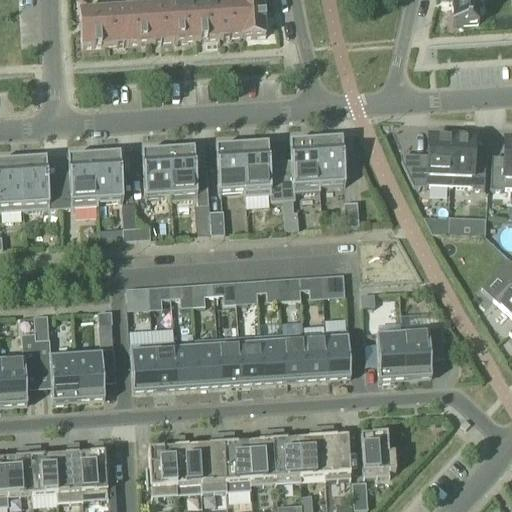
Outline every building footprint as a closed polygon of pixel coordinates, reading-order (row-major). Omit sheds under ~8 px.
[(168,0),(163,0),(146,1),(149,48),(172,46),(168,0)] [(191,0),(168,0),(172,46),(195,44),(191,0)] [(214,0),(191,0),(195,44),(218,43),(214,0)] [(215,0),(214,0),(218,43),(239,41),(237,5),(216,6),(215,0)] [(474,0),(448,0),(451,30),(477,28),(474,0)] [(145,6),(124,7),(126,49),(149,48),(146,1),(145,1),(145,6)] [(261,2),(237,4),(237,5),(239,41),(239,42),(264,40),(261,2)] [(123,12),(101,14),(104,51),(126,49),(124,7),(123,8),(123,12)] [(104,51),(101,14),(77,15),(80,52),(104,51)] [(249,109),(273,106),(271,82),(246,84),(249,109)] [(426,169),(425,191),(447,192),(450,139),(435,139),(435,140),(435,142),(427,142),(426,160),(426,161),(426,169)] [(450,139),(447,192),(470,193),(471,169),(472,144),(464,143),(464,142),(464,140),(450,139)] [(501,194),(511,194),(511,141),(511,142),(510,143),(511,143),(511,145),(503,145),(502,170),(501,194)] [(324,146),(314,146),(317,192),(318,192),(343,191),(340,144),(324,146)] [(290,180),(279,181),(281,207),(291,206),(293,206),(292,199),(317,197),(318,197),(318,192),(317,192),(314,146),(288,148),(288,150),(289,166),(290,180)] [(250,150),(240,151),(243,197),(242,197),(243,202),(266,201),(268,201),(269,208),(281,207),(279,181),(268,182),(267,168),(266,149),(250,150)] [(240,151),(214,153),(214,155),(217,199),(242,197),(243,197),(240,151)] [(176,155),(166,156),(169,202),(169,207),(195,206),(196,212),(207,212),(205,180),(194,181),(193,173),(192,154),(176,155)] [(166,156),(140,158),(140,160),(143,204),(169,202),(166,156)] [(118,159),(92,161),(95,207),(96,207),(121,206),(118,159)] [(95,207),(92,161),(66,163),(66,165),(68,190),(57,191),(58,215),(69,214),(95,212),(96,212),(96,207),(95,207)] [(18,166),(21,217),(47,215),(58,215),(57,191),(46,192),(44,164),(28,165),(18,166)] [(0,167),(0,218),(21,217),(18,166),(0,167)] [(426,169),(400,168),(411,192),(425,192),(425,191),(426,169)] [(470,193),(470,194),(482,195),(483,169),(471,169),(470,193)] [(501,195),(501,194),(502,170),(490,170),(489,195),(501,195)] [(355,208),(342,209),(343,233),(357,232),(355,208)] [(120,209),(122,235),(120,235),(121,248),(135,247),(134,234),(135,234),(133,209),(120,209)] [(208,218),(207,212),(196,212),(193,213),(194,220),(208,219),(208,218)] [(221,217),(208,218),(209,242),(223,241),(221,217)] [(147,233),(135,234),(134,234),(135,247),(148,246),(147,233)] [(331,282),(332,294),(342,293),(341,281),(331,282)] [(305,283),(297,284),(298,296),(308,295),(307,283),(305,283)] [(297,284),(288,285),(288,297),(298,296),(297,284)] [(264,286),(254,287),(255,299),(264,298),(264,286)] [(254,287),(244,287),(245,299),(255,299),(254,287)] [(220,289),(211,290),(212,302),(221,301),(220,289)] [(507,290),(491,307),(511,326),(511,333),(507,340),(511,344),(511,293),(507,289),(507,290)] [(211,290),(202,290),(203,302),(212,302),(211,290)] [(177,292),(168,293),(169,305),(178,304),(177,292)] [(168,293),(159,293),(159,305),(169,305),(168,293)] [(134,295),(124,296),(125,307),(135,307),(134,295)] [(283,324),(327,326),(328,300),(305,299),(305,302),(283,302),(283,324)] [(372,300),(358,301),(359,314),(373,313),(372,300)] [(175,310),(176,337),(216,335),(215,308),(175,310)] [(129,341),(155,341),(156,313),(130,312),(129,341)] [(96,319),(97,331),(110,330),(109,318),(96,319)] [(41,322),(32,323),(33,335),(46,334),(45,322),(41,322)] [(426,334),(400,336),(399,336),(399,340),(400,340),(403,384),(429,383),(428,359),(442,358),(440,333),(426,334)] [(323,338),(323,346),(326,385),(348,383),(345,344),(345,337),(344,337),(323,338)] [(0,362),(0,411),(25,410),(23,387),(22,373),(35,372),(34,356),(34,347),(33,340),(19,341),(21,361),(0,362)] [(301,340),(279,341),(283,388),(304,386),(301,347),(302,347),(302,340),(301,340)] [(403,384),(400,340),(399,340),(374,342),(377,388),(393,387),(393,385),(403,384)] [(258,343),(257,343),(258,350),(261,389),(283,388),(279,341),(258,343)] [(236,344),(215,346),(218,392),(239,390),(237,351),(237,344),(236,344)] [(47,346),(34,347),(34,356),(35,372),(48,371),(49,385),(51,410),(66,409),(66,407),(76,406),(73,362),(73,356),(48,358),(47,346)] [(193,347),(193,354),(194,354),(196,393),(218,392),(215,346),(193,347)] [(302,347),(301,347),(304,386),(326,385),(323,346),(302,347)] [(151,350),(150,350),(153,396),(175,395),(172,356),(173,356),(172,348),(172,349),(151,350)] [(150,350),(128,352),(131,398),(153,396),(150,350)] [(237,351),(239,390),(261,389),(258,350),(237,351)] [(112,354),(73,356),(73,362),(76,406),(102,404),(101,380),(113,379),(112,354)] [(173,356),(172,356),(175,395),(196,393),(194,354),(193,354),(173,356)] [(388,478),(394,477),(393,459),(387,459),(386,440),(359,442),(362,484),(388,482),(388,478)] [(332,443),(320,444),(323,482),(322,482),(322,487),(323,487),(349,485),(346,442),(332,443)] [(309,445),(296,446),(298,484),(299,484),(322,482),(323,482),(320,444),(309,445)] [(283,447),(271,448),(274,490),(298,489),(299,489),(299,484),(298,484),(296,446),(283,447)] [(259,448),(246,449),(249,487),(248,487),(248,492),(249,492),(274,490),(271,448),(259,448)] [(233,450),(221,451),(224,489),(225,498),(249,497),(249,492),(248,492),(248,487),(249,487),(246,449),(233,450)] [(203,452),(197,452),(199,490),(198,491),(199,500),(200,500),(224,498),(225,498),(224,489),(221,451),(210,452),(203,452)] [(184,453),(172,454),(174,492),(175,492),(176,502),(199,500),(198,491),(199,490),(197,452),(184,453)] [(145,474),(144,475),(145,495),(146,495),(146,494),(149,494),(149,503),(175,502),(176,502),(175,492),(174,492),(172,454),(146,456),(147,475),(145,475),(145,474)] [(90,460),(77,460),(80,508),(106,506),(105,492),(103,459),(90,460)] [(66,461),(52,462),(55,500),(54,500),(55,510),(56,510),(80,508),(77,460),(66,461)] [(39,463),(28,464),(30,502),(54,500),(55,500),(52,462),(39,463)] [(16,465),(3,465),(6,503),(30,502),(28,464),(16,465)] [(365,511),(364,489),(350,489),(351,511),(365,511)] [(113,491),(105,492),(106,506),(106,511),(114,511),(113,497),(113,491)] [(309,511),(309,501),(299,502),(299,511),(309,511)]
